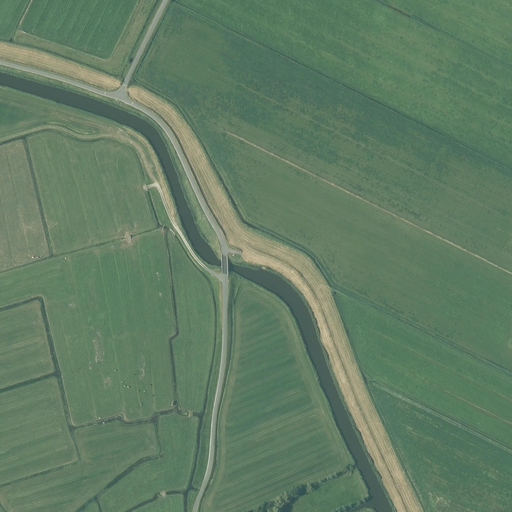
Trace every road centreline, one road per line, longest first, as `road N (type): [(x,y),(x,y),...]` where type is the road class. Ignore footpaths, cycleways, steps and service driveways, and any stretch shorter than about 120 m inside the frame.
road 1 (unclassified): [(194,511),(221,372),(223,243),(169,133),(118,98)]
road 2 (track): [(0,141),(53,127),(130,141),(182,237)]
road 3 (unclassified): [(118,98),(0,62)]
